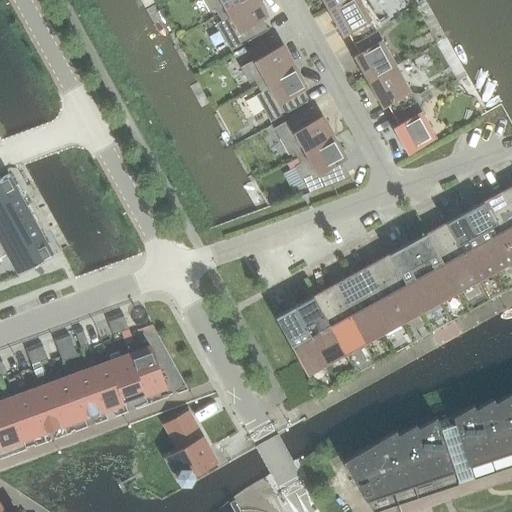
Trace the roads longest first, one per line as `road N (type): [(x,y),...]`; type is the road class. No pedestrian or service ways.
road 1 (residential): [(303,511),(166,271)]
road 2 (residential): [(166,271),(394,189)]
road 3 (residential): [(289,0),(394,189)]
road 4 (residential): [(0,332),(166,271)]
road 5 (residential): [(166,271),(89,118)]
road 6 (residential): [(89,118),(22,0)]
road 7 (residential): [(394,189),(511,149)]
